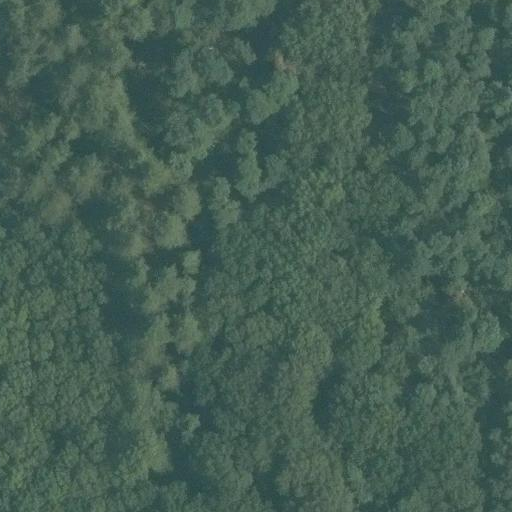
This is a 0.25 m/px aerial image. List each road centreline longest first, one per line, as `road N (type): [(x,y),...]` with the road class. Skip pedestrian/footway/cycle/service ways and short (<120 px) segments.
road 1 (track): [(489,146),(475,511)]
road 2 (track): [(503,0),(489,146)]
